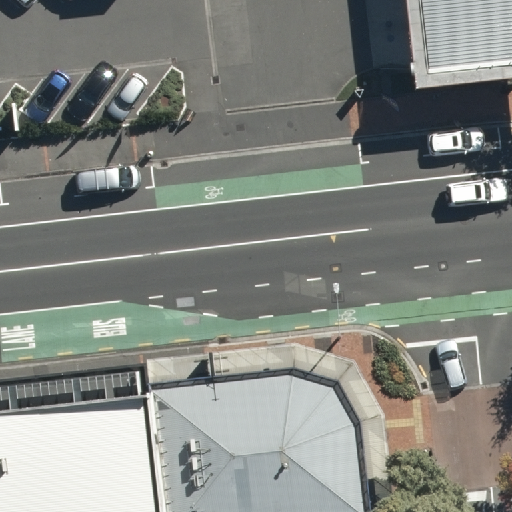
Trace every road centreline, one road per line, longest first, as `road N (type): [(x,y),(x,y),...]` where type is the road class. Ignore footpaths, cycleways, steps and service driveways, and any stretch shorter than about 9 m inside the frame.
road 1 (secondary): [(463,220),(0,271)]
road 2 (tertiary): [(495,511),(463,220)]
